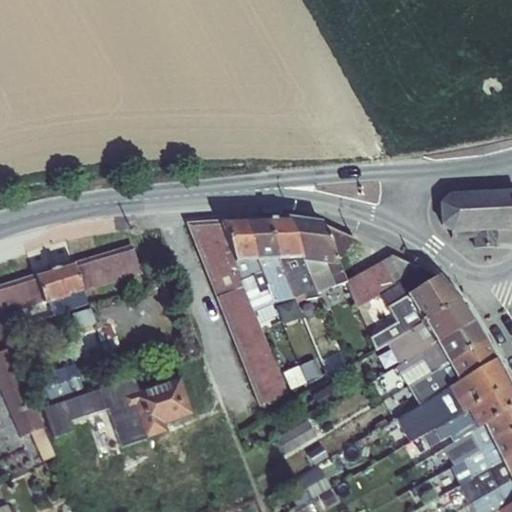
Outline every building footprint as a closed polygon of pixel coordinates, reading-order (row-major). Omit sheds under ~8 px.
[(511,229),(511,190),(449,193),(439,203),(440,224),(450,232),(473,231),(473,250),(498,249),(497,230),(511,229)] [(277,259),(302,258),(287,219),(263,220),(277,259)] [(336,260),(321,223),(287,219),(302,258),(303,261),(304,261),(324,264),(338,265),(336,260)] [(256,260),(277,259),(263,220),(242,221),(256,260)] [(242,279),(235,261),(220,222),(219,221),(186,223),(259,406),(287,393),(242,279)] [(235,261),(256,260),(242,221),(220,222),(235,261)] [(342,257),(355,239),(321,223),(336,260),(342,257)] [(74,261),(83,290),(142,273),(131,245),(74,261)] [(436,277),(392,255),(346,282),(356,308),(368,301),(375,314),(406,295),(436,277)] [(302,258),(277,259),(287,284),(289,284),(290,286),(298,283),(304,300),(317,297),(316,294),(310,277),(304,261),(303,261),(302,258)] [(287,284),(277,259),(256,260),(273,300),(285,299),(282,285),(287,284)] [(262,305),(273,300),(256,260),(235,261),(242,279),(251,276),(262,305)] [(43,302),(49,300),(82,290),(83,290),(74,261),(34,273),(43,302)] [(324,264),(304,261),(310,277),(315,274),(318,282),(320,281),(323,291),(334,286),(324,264)] [(324,264),(334,286),(346,282),(338,265),(324,264)] [(13,311),(43,302),(34,273),(0,284),(0,310),(2,315),(13,311)] [(310,277),(316,294),(323,291),(320,281),(318,282),(315,274),(310,277)] [(459,300),(436,277),(406,295),(423,322),(423,323),(459,300)] [(86,304),(82,290),(49,300),(54,314),(86,304)] [(386,343),(423,322),(406,295),(375,314),(369,317),(378,332),(369,338),(375,350),(386,343)] [(423,323),(436,343),(472,322),(459,300),(423,323)] [(72,315),(76,328),(94,322),(89,307),(71,313),(72,315)] [(13,311),(2,315),(8,329),(18,324),(13,311)] [(75,328),(76,328),(72,315),(61,318),(74,363),(77,362),(78,365),(87,363),(84,350),(82,351),(75,328)] [(75,328),(82,351),(84,350),(102,345),(103,345),(96,322),(94,322),(76,328),(75,328)] [(423,322),(386,343),(399,365),(413,356),(436,343),(423,323),(423,322)] [(436,343),(447,363),(484,342),(472,322),(436,343)] [(484,342),(447,363),(457,382),(495,360),(484,342)] [(447,363),(436,343),(413,356),(399,365),(396,367),(407,386),(409,385),(447,363)] [(84,350),(87,363),(88,364),(106,358),(102,345),(84,350)] [(0,359),(9,356),(19,377),(18,378),(27,404),(11,411),(23,437),(30,434),(42,460),(54,455),(7,350),(0,347),(0,359)] [(325,359),(329,373),(346,368),(343,354),(325,359)] [(0,363),(8,382),(0,385),(0,388),(11,411),(27,404),(18,378),(19,377),(9,356),(0,359),(0,363)] [(300,366),(306,382),(321,375),(315,360),(300,366)] [(508,387),(495,360),(457,382),(447,388),(461,413),(461,414),(466,411),(508,387)] [(0,385),(8,382),(0,363),(0,385)] [(447,388),(457,382),(447,363),(409,385),(421,404),(447,388)] [(51,399),(81,390),(73,365),(43,374),(51,399)] [(289,389),(306,382),(300,366),(283,374),(289,389)] [(373,380),(380,393),(397,385),(390,371),(373,380)] [(133,406),(144,439),(166,431),(164,424),(192,414),(179,378),(122,397),(126,409),(133,406)] [(328,383),(312,395),(322,410),(339,398),(328,383)] [(476,429),(482,426),(511,408),(511,394),(508,387),(466,411),(472,422),(476,429)] [(421,436),(461,413),(447,388),(421,404),(396,419),(411,443),(421,436)] [(80,398),(58,407),(63,419),(85,410),(80,398)] [(511,408),(482,426),(491,443),(511,430),(511,408)] [(461,413),(421,436),(432,454),(444,447),(440,441),(472,422),(466,411),(461,414),(461,413)] [(275,438),(284,454),(316,436),(306,420),(275,438)] [(440,441),(444,447),(476,429),(472,422),(440,441)] [(463,461),(491,444),(491,443),(482,426),(476,429),(444,447),(432,454),(438,464),(458,453),(463,461)] [(491,444),(500,461),(511,454),(511,430),(491,443),(491,444)] [(450,468),(459,485),(501,462),(500,461),(491,444),(463,461),(450,468)] [(501,462),(510,480),(511,478),(511,454),(500,461),(501,462)] [(468,503),(510,480),(501,462),(459,485),(459,486),(468,503)] [(310,499),(318,495),(319,497),(328,488),(318,469),(298,481),(299,483),(274,494),(283,511),(288,511),(296,508),(295,507),(310,499)] [(511,484),(510,480),(468,503),(473,511),(495,511),(498,511),(511,502),(511,484)] [(192,492),(198,511),(199,511),(214,507),(207,487),(192,492)] [(321,511),(337,503),(328,488),(319,497),(319,498),(315,501),(321,511)] [(356,500),(363,511),(365,511),(374,507),(367,494),(356,500)] [(511,511),(511,502),(498,511),(495,511),(511,511)]
